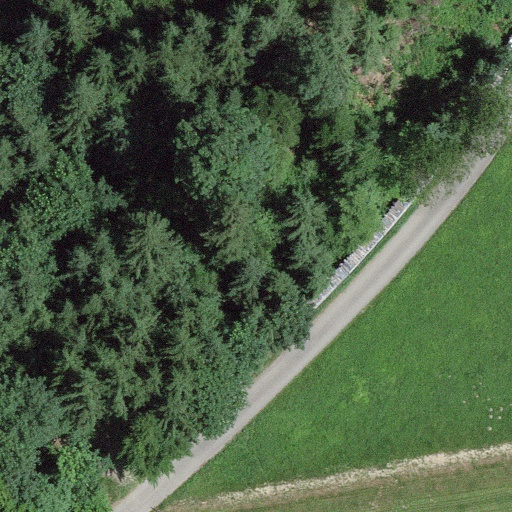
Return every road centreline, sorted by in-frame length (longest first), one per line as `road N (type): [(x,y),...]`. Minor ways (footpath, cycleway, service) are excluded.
road 1 (unclassified): [(511,97),(403,248),(307,352),(126,511)]
road 2 (track): [(148,493),(41,418),(0,405)]
